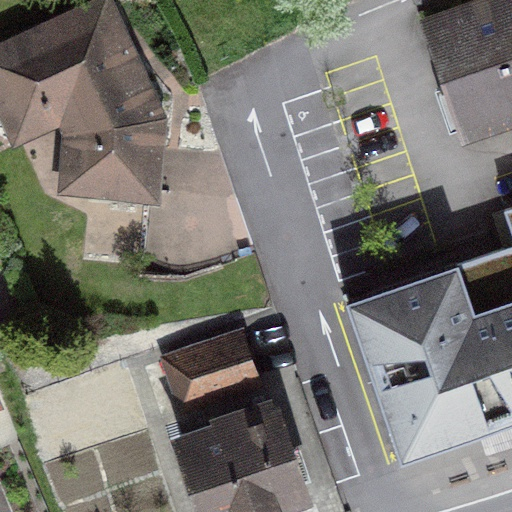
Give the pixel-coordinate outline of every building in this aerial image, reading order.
[(511,108),(511,4),(431,29),(459,124),(511,108)] [(105,16),(0,62),(0,93),(27,147),(67,132),(63,193),(150,198),(155,106),(105,16)] [(86,203),(80,263),(144,269),(150,209),(86,203)] [(511,245),(354,300),(412,466),(511,431),(511,245)] [(241,334),(253,367),(287,354),(275,321),(241,334)] [(253,367),(241,334),(160,365),(180,417),(261,386),(253,367)] [(278,404),(174,442),(199,511),(302,511),(316,507),(278,404)]
